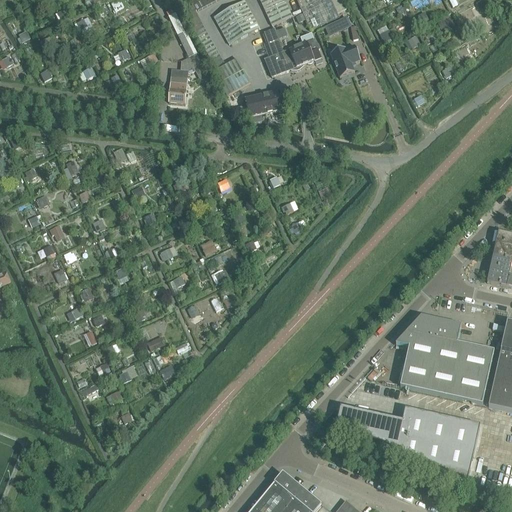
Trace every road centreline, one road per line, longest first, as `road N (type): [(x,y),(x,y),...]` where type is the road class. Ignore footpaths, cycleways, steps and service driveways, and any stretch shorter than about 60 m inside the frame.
road 1 (unclassified): [(0,108),(381,164),(409,155),(511,77)]
road 2 (unclassified): [(282,453),(444,275)]
road 3 (unclassified): [(409,511),(282,453)]
